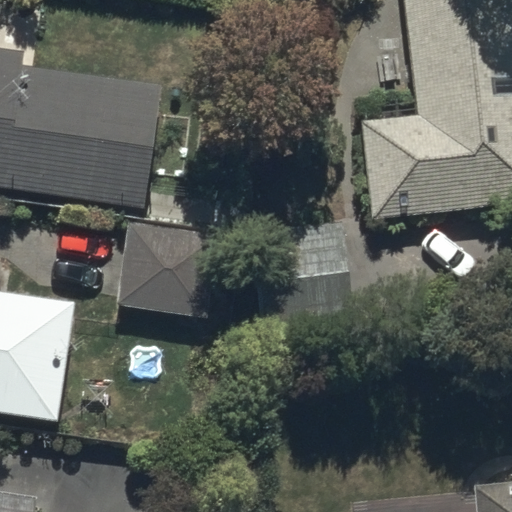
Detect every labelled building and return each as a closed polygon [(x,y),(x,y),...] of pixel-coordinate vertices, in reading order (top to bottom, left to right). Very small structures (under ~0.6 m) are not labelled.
[(362,129),(368,219),(511,208),(511,0),(397,0),(406,126),(362,129)] [(21,53),(0,50),(0,189),(141,208),(157,88),(19,70),(21,53)] [(335,224),(248,233),(258,345),(346,336),(335,224)] [(211,238),(124,226),(113,307),(200,319),(211,238)] [(0,416),(55,423),(68,304),(0,296),(0,416)] [(472,511),(511,511),(511,485),(470,488),(472,511)] [(0,511),(32,511),(34,501),(0,495),(0,511)]
